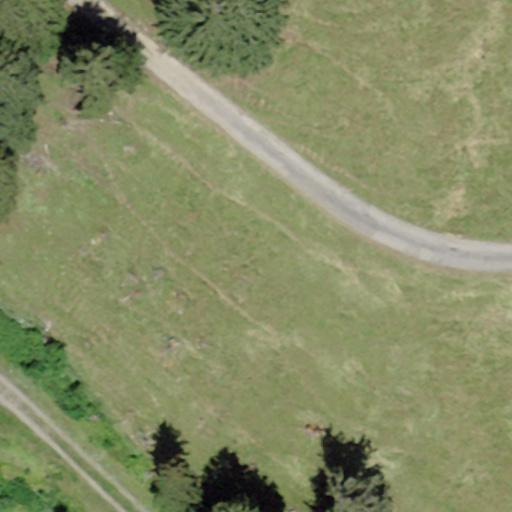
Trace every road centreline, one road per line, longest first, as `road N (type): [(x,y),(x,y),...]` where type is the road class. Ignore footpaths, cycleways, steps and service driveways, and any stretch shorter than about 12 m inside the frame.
road 1 (unclassified): [(511,256),(460,255),(365,218),(85,0)]
road 2 (track): [(0,392),(135,511)]
